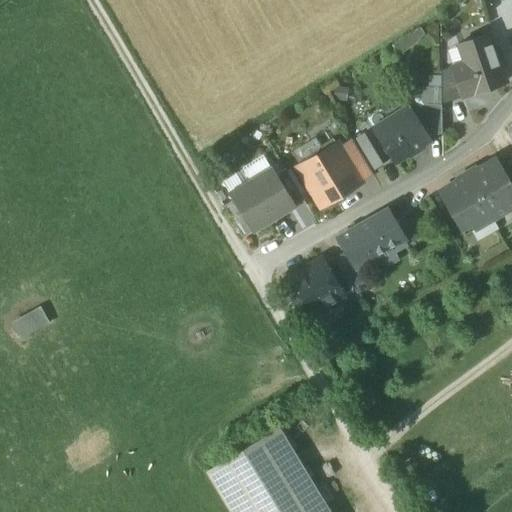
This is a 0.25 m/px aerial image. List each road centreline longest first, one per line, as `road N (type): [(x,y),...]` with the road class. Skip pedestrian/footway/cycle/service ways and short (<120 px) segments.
road 1 (track): [(87,0),(402,511)]
road 2 (residential): [(511,102),(481,139),(420,180),(253,269)]
